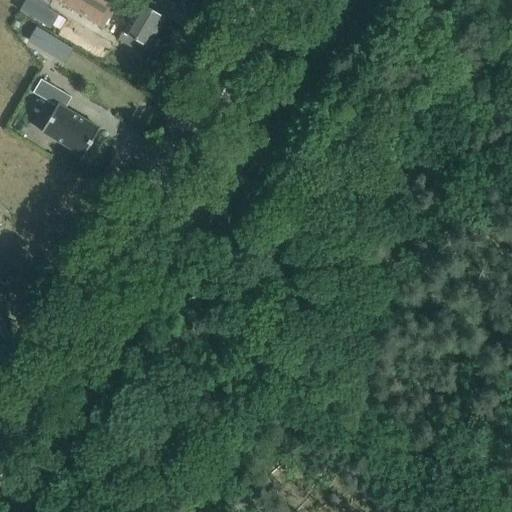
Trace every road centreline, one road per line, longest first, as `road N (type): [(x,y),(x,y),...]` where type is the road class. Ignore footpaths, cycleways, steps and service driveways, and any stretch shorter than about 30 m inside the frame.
road 1 (secondary): [(0,482),(283,0)]
road 2 (track): [(511,132),(346,336),(323,354),(283,355),(246,368),(207,406),(149,511)]
